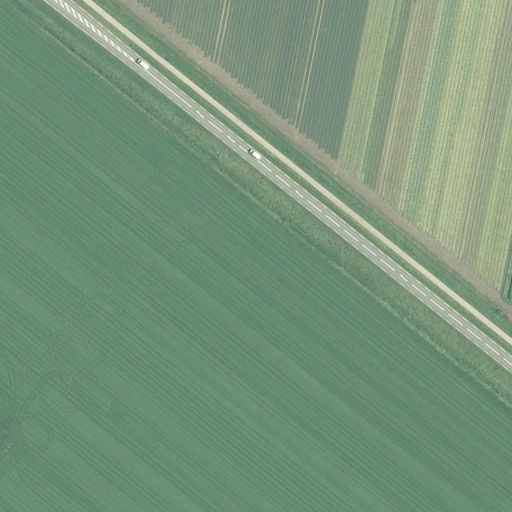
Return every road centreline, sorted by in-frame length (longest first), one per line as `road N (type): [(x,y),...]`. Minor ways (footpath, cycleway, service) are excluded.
road 1 (primary): [(511,365),(182,97)]
road 2 (primary): [(48,0),(182,97)]
road 3 (primary): [(182,97),(63,0)]
